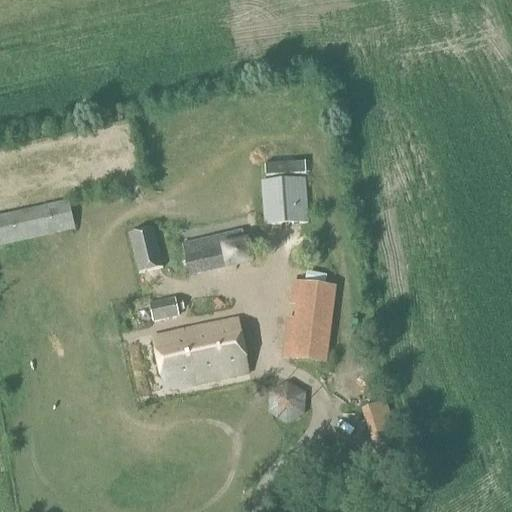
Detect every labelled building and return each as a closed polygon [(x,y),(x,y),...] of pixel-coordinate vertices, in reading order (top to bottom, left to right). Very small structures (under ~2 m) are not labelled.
[(184,278),(247,264),(213,115),(150,129),(184,278)] [(310,224),(307,180),(261,182),(265,227),(310,224)] [(0,217),(0,247),(76,231),(69,201),(0,217)] [(163,269),(154,229),(130,235),(140,275),(163,269)] [(301,284),(292,360),(327,365),(328,355),(336,289),(301,284)] [(179,319),(175,301),(151,306),(155,323),(164,321),(176,319),(179,319)] [(249,375),(238,321),(154,339),(165,393),(249,375)]
